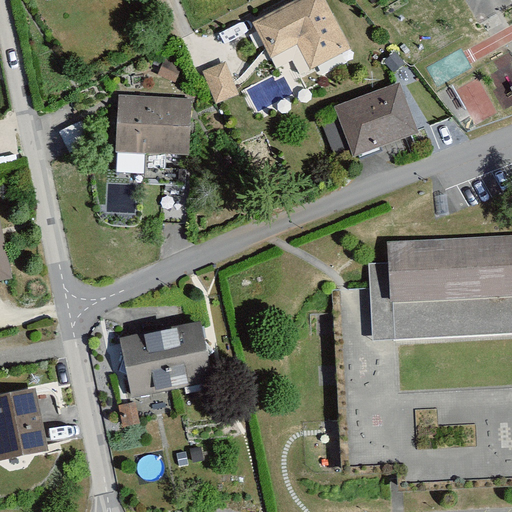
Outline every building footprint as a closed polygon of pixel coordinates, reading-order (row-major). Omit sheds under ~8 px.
[(304,78),(343,59),(314,0),(310,0),(248,30),(267,68),(293,55),(304,78)] [(212,114),(232,105),(216,70),(196,79),(212,114)] [(417,141),(396,92),(325,123),(346,172),(417,141)] [(117,164),(185,167),(187,108),(119,105),(117,164)] [(0,286),(21,281),(4,212),(0,213),(0,286)] [(371,266),(372,291),(344,292),(334,293),(343,476),(397,474),(398,494),(511,487),(511,238),(390,245),(391,265),(371,266)] [(168,343),(180,394),(218,385),(205,333),(168,343)] [(143,403),(180,394),(168,343),(130,352),(143,403)] [(55,461),(41,399),(0,407),(0,444),(6,471),(55,461)]
